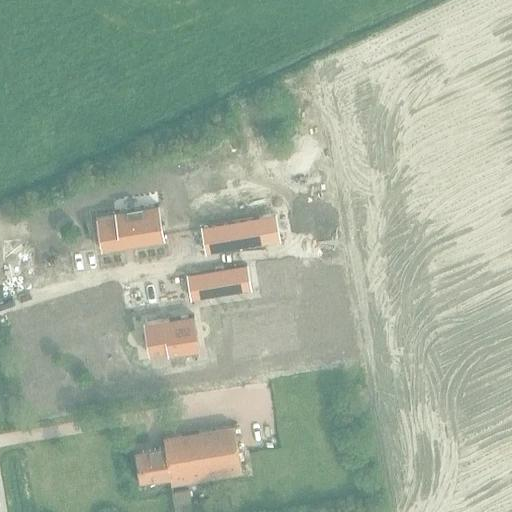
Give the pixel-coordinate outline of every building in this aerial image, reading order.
[(108,206),(270,187),(266,151),(104,170),(108,206)] [(117,214),(95,218),(100,247),(163,237),(158,203),(116,210),(117,214)] [(201,227),(205,251),(279,238),(275,214),(201,227)] [(156,259),(156,250),(138,250),(137,258),(156,259)] [(186,274),(191,298),(250,288),(246,264),(186,274)] [(189,313),(139,321),(143,349),(163,346),(164,350),(193,345),(189,313)] [(235,385),(236,350),(183,348),(182,383),(235,385)] [(167,478),(168,486),(240,473),(232,427),(161,439),(163,448),(133,453),(139,483),(167,478)] [(170,495),(173,511),(190,511),(187,492),(170,495)]
